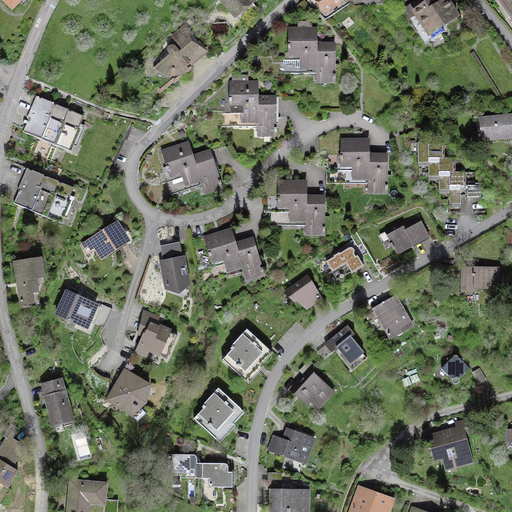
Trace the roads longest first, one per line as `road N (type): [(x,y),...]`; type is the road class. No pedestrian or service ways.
road 1 (residential): [(511,212),(320,319),(285,352),(260,408),(251,511)]
road 2 (residential): [(155,216),(143,210),(130,182),(144,142),(291,0)]
road 3 (residential): [(487,511),(378,472),(418,427),(511,397)]
road 4 (residential): [(377,144),(377,132),(359,119),(335,120),(269,161),(218,214),(155,216)]
road 5 (residential): [(0,289),(41,451),(40,511)]
road 6 (residential): [(113,337),(155,216)]
road 7 (residential): [(49,0),(0,118)]
